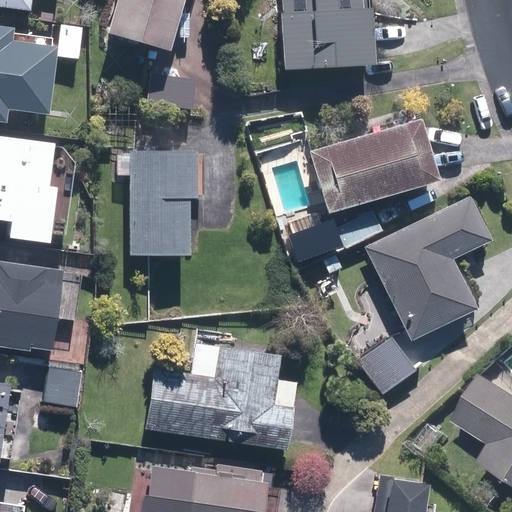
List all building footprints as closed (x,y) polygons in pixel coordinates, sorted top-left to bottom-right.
[(0,0),(0,9),(24,13),(26,0),(0,0)] [(109,0),(100,36),(165,53),(179,0),(109,0)] [(274,0),(278,71),(369,66),(366,8),(358,9),(357,0),(274,0)] [(57,25),(55,59),(77,61),(79,27),(57,25)] [(0,123),(1,124),(3,110),(43,115),(54,34),(0,26),(0,123)] [(147,72),(142,104),(189,112),(194,79),(147,72)] [(415,118),(304,151),(323,213),(434,181),(415,118)] [(0,219),(4,220),(2,238),(39,243),(52,146),(0,138),(0,219)] [(190,150),(109,151),(110,181),(124,181),(126,255),(184,254),(183,202),(190,201),(190,150)] [(466,195),(362,247),(409,341),(473,309),(449,260),(489,240),(466,195)] [(0,348),(67,358),(79,272),(0,260),(0,348)] [(389,335),(354,361),(381,395),(415,368),(389,335)] [(150,367),(141,430),(279,450),(290,381),(270,378),(273,355),(189,343),(185,372),(150,367)] [(74,405),(76,369),(44,367),(41,403),(74,405)] [(511,393),(484,376),(455,423),(491,445),(478,465),(511,485),(511,393)] [(0,462),(2,462),(13,381),(0,379),(0,462)] [(409,440),(423,458),(448,440),(435,422),(409,440)] [(143,463),(135,511),(256,511),(262,470),(212,463),(211,473),(143,463)] [(418,511),(423,481),(376,474),(369,511),(418,511)] [(0,511),(22,511),(24,503),(0,500),(0,511)]
